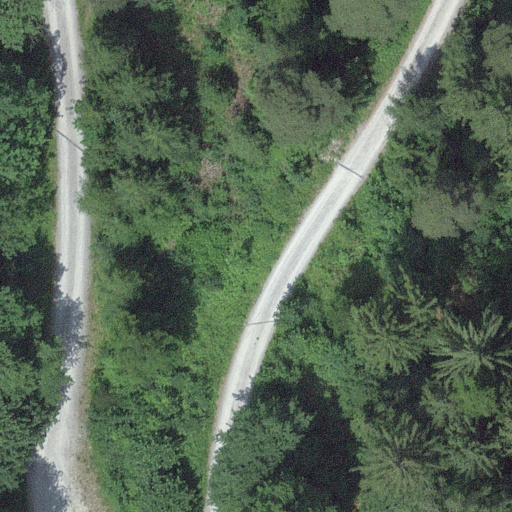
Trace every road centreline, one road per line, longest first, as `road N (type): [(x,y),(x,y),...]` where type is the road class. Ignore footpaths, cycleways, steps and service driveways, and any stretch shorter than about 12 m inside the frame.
road 1 (track): [(220,511),(234,404),(259,331),(453,0)]
road 2 (track): [(62,0),(73,90),(73,209),(50,511)]
